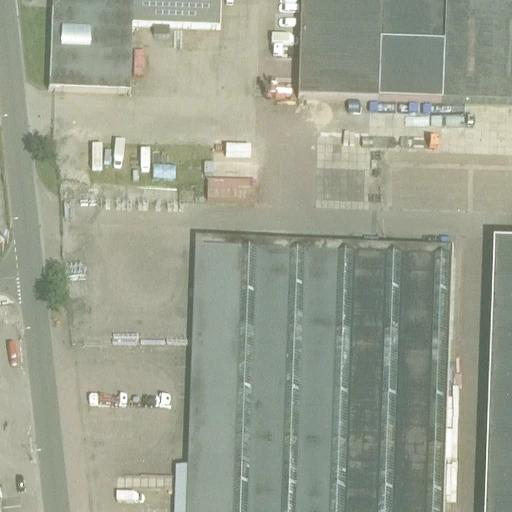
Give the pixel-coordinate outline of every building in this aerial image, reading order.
[(132,95),(134,28),(134,0),(52,0),(52,7),(49,92),(132,95)] [(134,0),(134,28),(222,30),(222,0),(134,0)] [(378,103),(381,0),(300,0),(298,100),(378,103)] [(441,105),(445,6),(445,0),(381,0),(378,103),(441,105)] [(511,0),(461,0),(461,7),(445,6),(441,105),(511,107),(511,0)] [(159,187),(178,186),(177,171),(159,172),(159,187)] [(444,511),(453,252),(203,244),(193,511),(444,511)] [(511,511),(511,254),(498,254),(488,511),(511,511)]
